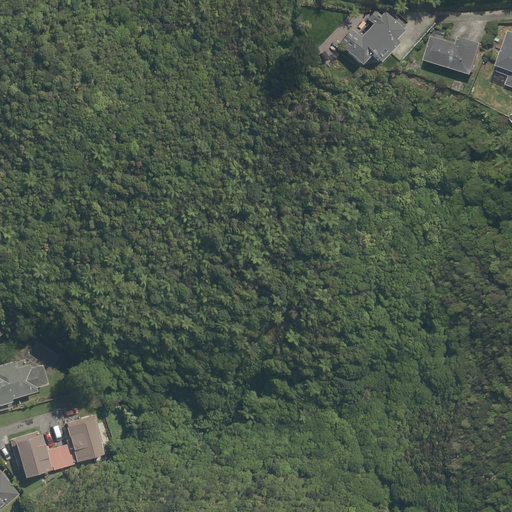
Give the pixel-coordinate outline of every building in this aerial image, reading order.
[(336,43),(358,65),(369,55),(377,62),(396,43),(392,39),(404,26),(390,12),(386,16),(382,12),(377,17),(371,11),(364,19),(370,25),(357,38),(349,30),(336,43)] [(303,25),(309,25),(314,21),(312,16),(306,15),(302,19),(303,25)] [(463,44),(438,36),(431,61),(479,76),(489,44),(465,37),(463,44)] [(511,39),(500,71),(511,76),(507,87),(511,89),(511,39)] [(0,359),(0,410),(12,408),(12,410),(20,408),(16,396),(35,391),(34,387),(45,384),(40,364),(28,367),(27,363),(20,366),(17,355),(0,359)] [(20,465),(24,477),(50,470),(51,469),(73,463),(72,460),(74,460),(75,461),(102,454),(98,442),(101,441),(94,414),(65,422),(66,427),(65,427),(68,439),(66,439),(67,443),(47,449),(46,445),(44,446),(40,434),(38,435),(37,431),(8,439),(16,466),(20,465)] [(0,508),(18,494),(0,472),(0,508)]
